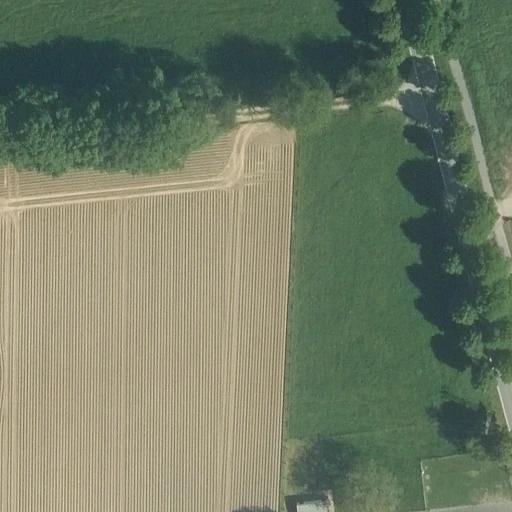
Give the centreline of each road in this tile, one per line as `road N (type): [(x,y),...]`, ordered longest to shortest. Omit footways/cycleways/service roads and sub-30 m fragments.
road 1 (track): [(426,102),(404,97),(0,149)]
road 2 (tertiary): [(399,0),(511,415)]
